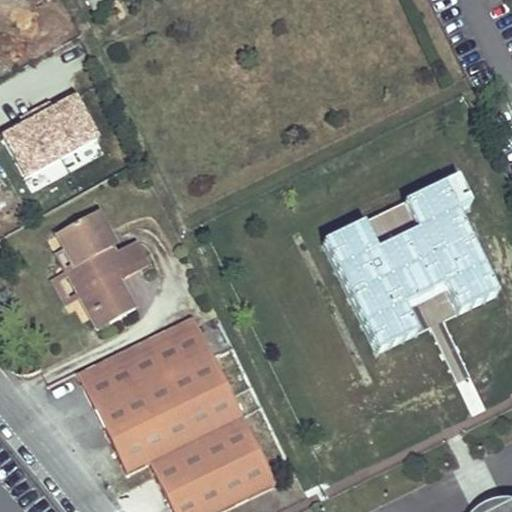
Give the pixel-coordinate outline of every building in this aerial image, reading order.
[(5,0),(0,0),(0,27),(8,43),(24,36),(5,0)] [(64,16),(56,0),(18,19),(26,35),(64,16)] [(0,151),(18,185),(96,143),(71,95),(0,132),(0,151)] [(109,233),(98,215),(56,239),(72,270),(65,275),(87,316),(104,307),(114,323),(134,312),(120,284),(108,261),(114,257),(114,256),(103,237),(109,233)] [(150,266),(136,243),(114,256),(114,257),(108,261),(120,284),(150,266)] [(114,323),(104,307),(87,316),(96,333),(114,323)] [(226,511),(274,489),(191,320),(76,376),(127,477),(149,466),(171,511),(226,511)]
